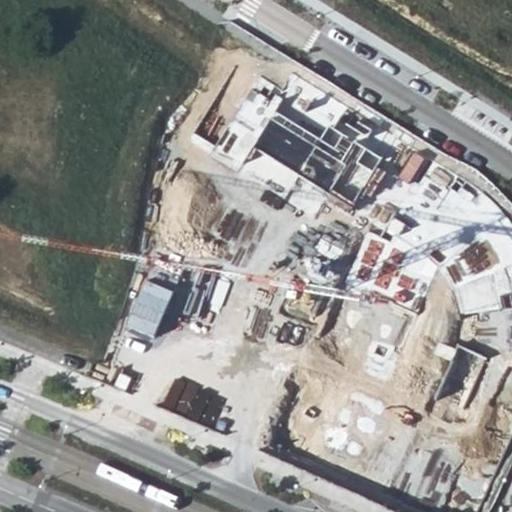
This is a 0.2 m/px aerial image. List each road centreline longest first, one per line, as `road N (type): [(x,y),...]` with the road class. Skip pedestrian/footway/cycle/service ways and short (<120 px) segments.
road 1 (residential): [(511,169),(237,0)]
road 2 (primary): [(269,511),(0,392)]
